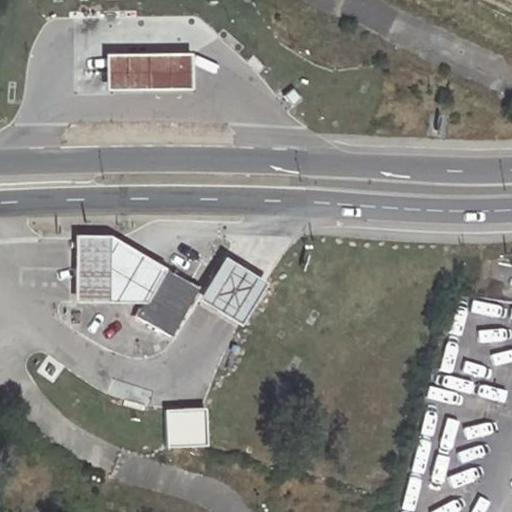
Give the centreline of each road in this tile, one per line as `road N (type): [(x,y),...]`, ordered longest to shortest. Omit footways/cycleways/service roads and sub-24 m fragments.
road 1 (primary): [(0,204),(198,199),(511,208)]
road 2 (primary): [(511,169),(0,163)]
road 3 (residential): [(337,0),(511,78)]
